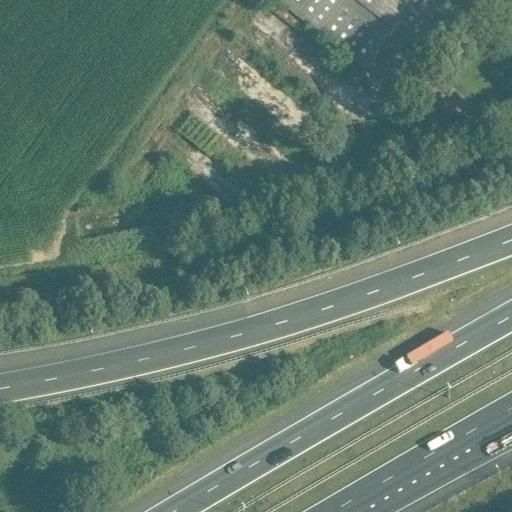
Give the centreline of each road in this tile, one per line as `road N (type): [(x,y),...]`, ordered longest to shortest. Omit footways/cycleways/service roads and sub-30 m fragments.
road 1 (motorway): [(511,239),(302,318),(0,389)]
road 2 (motorway): [(511,315),(174,511)]
road 3 (motorway): [(332,511),(470,431)]
